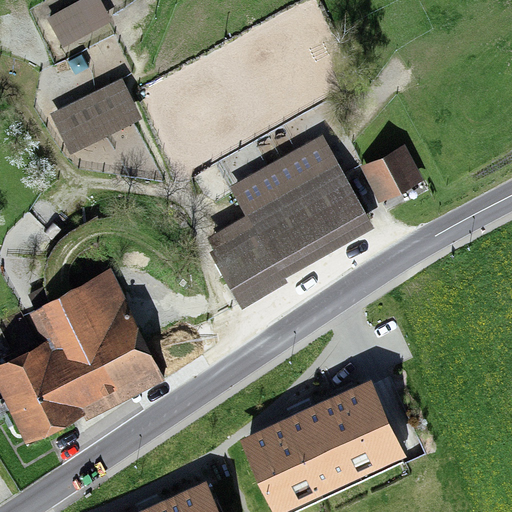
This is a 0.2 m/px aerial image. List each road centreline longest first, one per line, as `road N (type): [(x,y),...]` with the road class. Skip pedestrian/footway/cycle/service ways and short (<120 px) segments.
road 1 (secondary): [(511,195),(414,248),(17,511)]
road 2 (track): [(228,369),(200,224),(172,191),(76,178),(0,72)]
road 3 (track): [(212,296),(176,252),(128,229),(80,231),(54,273),(58,296)]
